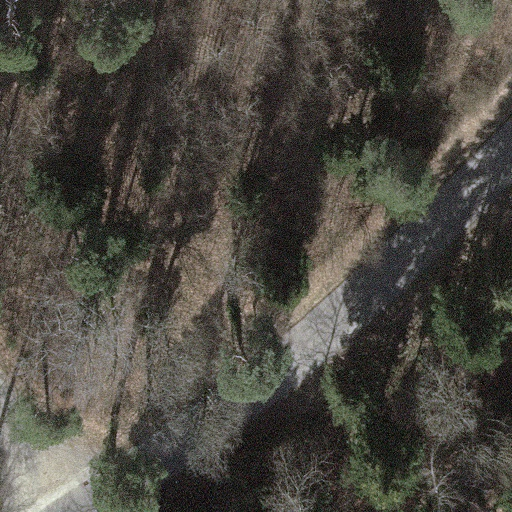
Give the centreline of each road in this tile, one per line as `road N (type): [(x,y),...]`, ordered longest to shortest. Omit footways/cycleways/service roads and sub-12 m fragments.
road 1 (tertiary): [(511,159),(298,366),(95,511)]
road 2 (track): [(83,511),(0,380)]
